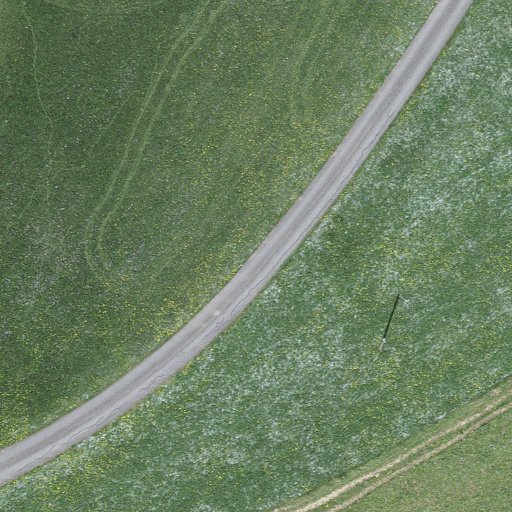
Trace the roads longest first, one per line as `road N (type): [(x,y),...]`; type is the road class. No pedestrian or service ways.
road 1 (track): [(0,467),(85,420),(223,310),(320,196),(454,0)]
road 2 (track): [(314,511),(511,394)]
